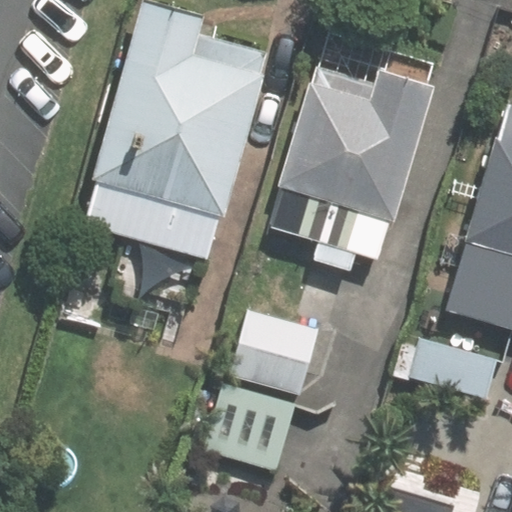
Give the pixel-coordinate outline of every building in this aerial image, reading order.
[(208,259),(220,217),(225,218),(264,76),(261,75),(267,53),(200,35),(205,17),(143,0),(142,0),(92,180),(96,181),(84,224),(208,259)] [(421,97),(362,81),(357,98),(297,82),(255,238),(306,252),(302,267),(342,278),(346,263),(375,270),(421,97)] [(511,107),(495,103),(429,311),(511,337),(511,107)] [(275,472),(309,328),(235,311),(202,455),(275,472)] [(497,355),(411,337),(401,387),(487,405),(497,355)] [(454,511),(455,509),(370,481),(361,509),(360,511),(454,511)]
